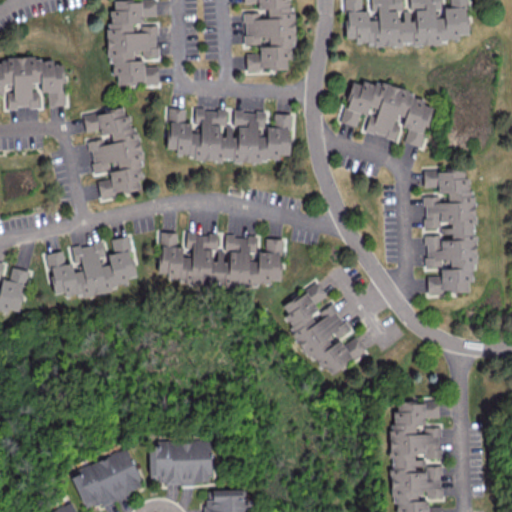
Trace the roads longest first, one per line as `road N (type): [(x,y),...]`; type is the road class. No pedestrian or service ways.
road 1 (residential): [(0,12),(8,239),(203,203),(347,227)]
road 2 (residential): [(325,0),(318,151),(347,227),(421,328),(476,348),(511,348)]
